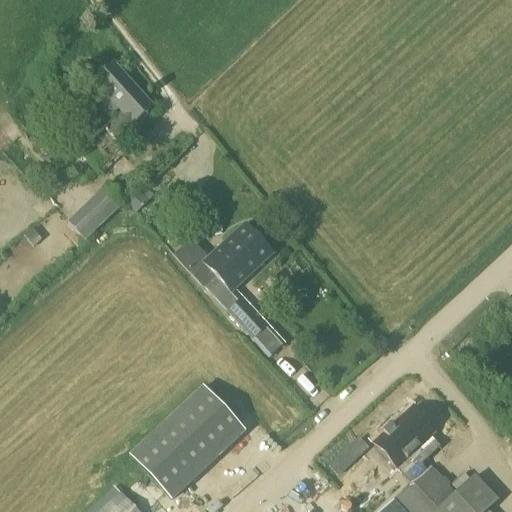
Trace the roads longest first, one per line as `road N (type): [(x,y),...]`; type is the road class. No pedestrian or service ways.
road 1 (unclassified): [(238,511),(511,258)]
road 2 (residential): [(86,0),(194,133)]
